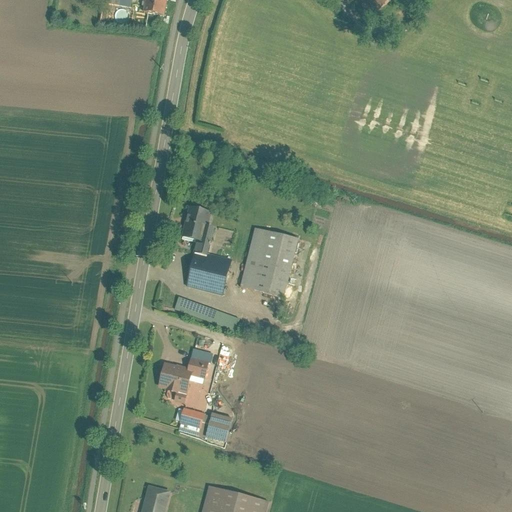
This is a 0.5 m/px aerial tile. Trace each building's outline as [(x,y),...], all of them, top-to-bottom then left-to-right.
[(140,0),(123,0),(123,7),(139,9),(140,0)] [(169,0),(147,0),(144,13),(166,17),(169,0)] [(364,0),(376,15),(395,0),(364,0)] [(205,213),(186,208),(178,238),(195,242),(193,252),(204,255),(210,229),(201,227),(205,213)] [(295,240),(252,230),(238,288),(282,298),(295,240)] [(220,295),(228,261),(204,255),(193,252),(184,286),(220,295)] [(182,299),(177,311),(238,331),(242,319),(182,299)] [(185,368),(165,362),(158,386),(165,388),(164,391),(176,394),(177,391),(184,393),(189,374),(201,377),(205,363),(188,358),(185,368)] [(196,411),(175,405),(171,419),(192,425),(196,411)] [(262,511),(265,503),(205,487),(197,511),(262,511)] [(165,511),(170,494),(148,488),(142,511),(165,511)]
